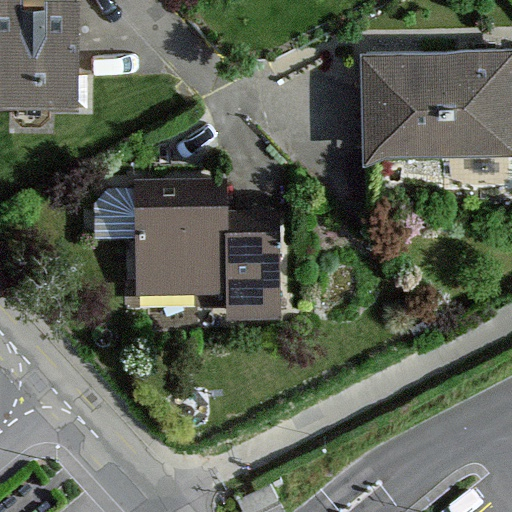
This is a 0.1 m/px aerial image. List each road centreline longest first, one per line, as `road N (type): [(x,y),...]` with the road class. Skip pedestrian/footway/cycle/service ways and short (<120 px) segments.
road 1 (residential): [(134,0),(257,127)]
road 2 (residential): [(50,385),(172,511)]
